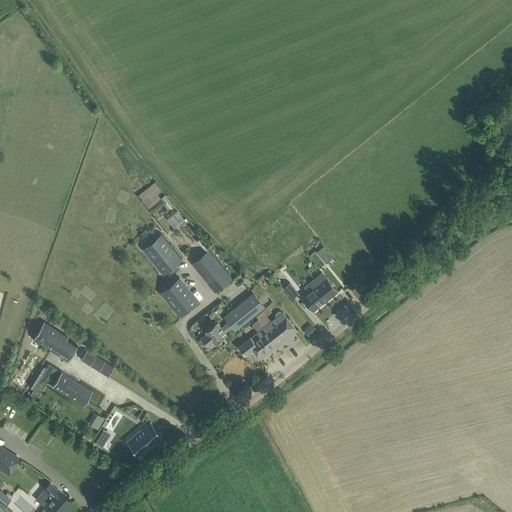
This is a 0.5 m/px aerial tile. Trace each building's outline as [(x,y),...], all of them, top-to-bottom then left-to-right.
[(170,216),(175,226),(186,220),(181,210),(170,216)] [(182,259),(183,259),(162,234),(144,249),(149,246),(154,253),(151,255),(164,272),(163,273),(164,273),(178,262),(175,258),(179,255),(182,259)] [(325,245),(319,251),(329,262),(335,256),(325,245)] [(210,249),(193,263),(216,291),(232,277),(210,249)] [(324,303),(338,292),(326,276),(318,283),(314,278),(309,282),(313,287),(301,296),(313,311),(324,303)] [(176,305),(181,312),(191,305),(198,300),(191,291),(190,291),(187,287),(188,287),(180,278),(174,283),(174,284),(165,291),(170,298),(173,296),(179,303),(176,305)] [(299,293),(290,282),(283,287),(292,298),(299,293)] [(236,330),(244,323),(265,306),(254,292),(225,315),(229,321),(222,327),(217,321),(206,331),(206,332),(200,336),(208,346),(214,341),(215,343),(227,334),(226,332),(233,326),(236,330)] [(283,312),(282,313),(281,311),(279,311),(276,313),(276,315),(277,317),(264,327),(279,345),(285,340),(285,339),(289,336),(290,336),(297,330),(283,312)] [(79,342),(69,336),(44,321),(37,332),(33,339),(42,344),(68,361),(78,346),(77,345),(79,342)] [(309,336),(317,330),(312,324),(304,330),(309,336)] [(260,360),(279,345),(264,327),(238,347),(245,355),(252,349),(260,360)] [(84,357),(109,377),(116,367),(91,348),(84,357)] [(80,383),(77,381),(62,371),(52,387),(53,387),(53,386),(76,401),(79,396),(87,400),(83,406),(84,406),(93,391),(80,383)] [(49,380),(52,375),(47,372),(44,377),(49,380)] [(97,429),(104,418),(97,414),(91,425),(97,429)] [(141,458),(164,438),(150,421),(149,421),(150,422),(149,422),(141,428),(140,429),(141,429),(135,435),(140,441),(133,447),(132,446),(131,447),(141,458)] [(104,429),(104,428),(95,443),(102,448),(103,447),(102,446),(106,440),(100,436),(104,429)] [(0,468),(9,474),(19,458),(0,445),(0,468)] [(60,511),(71,501),(63,494),(61,492),(50,483),(36,499),(51,511),(52,511),(55,509),(57,511),(60,511)] [(0,500),(6,505),(13,497),(8,492),(5,495),(0,490),(0,500)]
